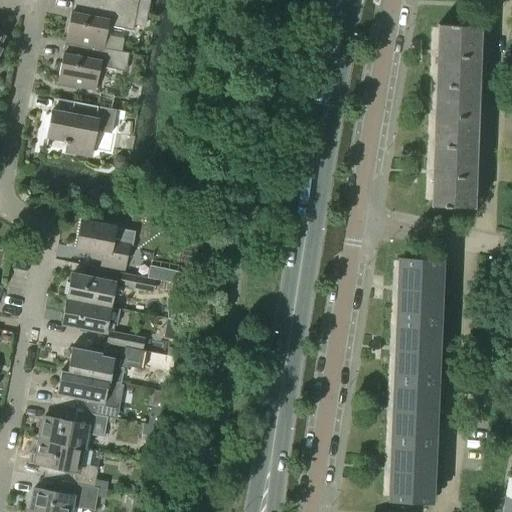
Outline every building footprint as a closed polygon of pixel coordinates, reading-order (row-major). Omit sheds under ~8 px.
[(68,21),(64,41),(68,42),(103,48),(107,26),(133,30),(134,25),(144,27),(147,14),(76,0),(72,22),(68,21)] [(76,0),(147,14),(149,0),(76,0)] [(477,86),(479,26),(479,25),(437,24),(435,84),(477,86)] [(68,42),(64,63),(60,63),(56,83),(95,90),(99,67),(125,72),(128,53),(103,48),(68,42)] [(435,84),(433,145),(474,146),(477,86),(435,84)] [(51,110),(46,137),(66,141),(63,153),(91,158),(93,146),(96,131),(111,134),(115,110),(67,101),(65,112),(51,110)] [(474,146),(433,145),(431,205),(472,207),(474,146)] [(124,164),(125,163),(125,160),(122,155),(118,155),(112,158),(111,164),(114,168),(117,168),(118,168),(124,164)] [(113,239),(115,228),(81,221),(76,248),(103,254),(101,265),(124,269),(129,243),(113,239)] [(440,260),(399,258),(396,318),(437,320),(440,260)] [(117,285),(153,293),(156,279),(128,274),(119,272),(117,285)] [(111,307),(116,282),(71,273),(66,298),(111,307)] [(105,333),(111,307),(66,298),(61,324),(105,333)] [(393,379),(435,380),(437,320),(396,318),(393,379)] [(108,331),(106,343),(124,347),(142,350),(144,338),(108,331)] [(66,371),(60,370),(60,371),(116,382),(118,367),(127,369),(128,366),(143,369),(146,351),(142,350),(124,347),(122,360),(120,360),(120,359),(100,355),(101,353),(71,347),(66,371)] [(56,394),(84,399),(82,411),(107,417),(113,418),(117,400),(104,398),(107,381),(115,383),(116,382),(60,371),(56,394)] [(435,380),(393,379),(391,439),(432,441),(435,380)] [(43,416),(39,440),(86,449),(89,434),(103,437),(107,417),(82,411),(75,410),(73,422),(43,416)] [(388,499),(430,501),(432,441),(391,439),(388,499)] [(34,463),(64,469),(62,481),(98,488),(105,489),(107,481),(95,479),(97,467),(83,464),(86,449),(39,440),(34,463)] [(511,475),(508,475),(502,511),(508,511),(511,511),(511,509),(511,475)] [(93,511),(98,488),(62,481),(60,493),(33,487),(29,511),(33,511),(71,511),(73,506),(77,507),(77,508),(93,511)]
